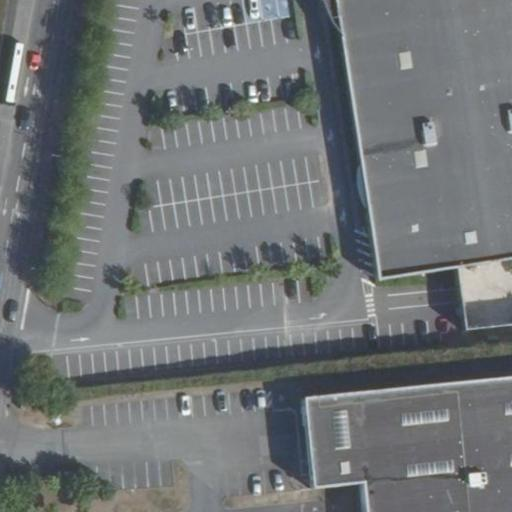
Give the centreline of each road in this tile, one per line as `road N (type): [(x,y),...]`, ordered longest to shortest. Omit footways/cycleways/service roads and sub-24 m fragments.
road 1 (residential): [(0,333),(56,0)]
road 2 (unknown): [(115,254),(340,217)]
road 3 (unknown): [(128,171),(328,138)]
road 4 (unknown): [(144,76),(315,58)]
